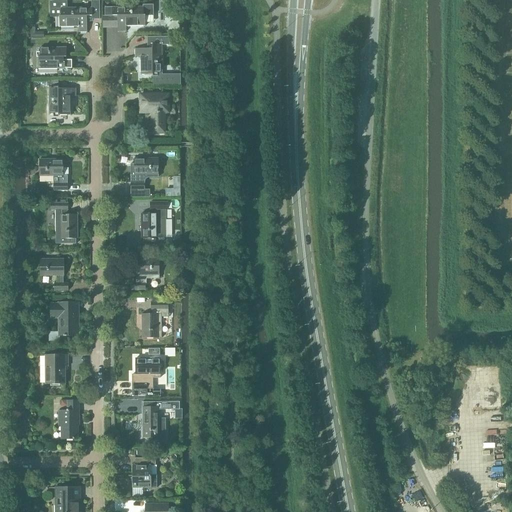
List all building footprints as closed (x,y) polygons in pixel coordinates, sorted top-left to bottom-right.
[(87,32),(87,20),(92,20),(92,19),(99,19),(99,0),(91,0),(91,8),(51,8),(51,17),(59,17),(59,27),(78,27),(78,32),(87,32)] [(112,7),(104,8),(104,16),(112,16),(117,16),(118,28),(118,32),(126,32),(125,27),(145,26),(145,16),(152,16),(152,5),(142,5),(142,7),(112,7)] [(30,27),(30,38),(44,37),(44,32),(35,32),(35,27),(30,27)] [(147,49),(134,49),(134,57),(140,57),(140,75),(152,75),(152,73),(162,73),(161,45),(170,45),(170,37),(147,38),(147,49)] [(64,68),(71,68),(71,61),(66,61),(66,48),(39,48),(40,57),(38,57),(38,69),(64,69),(64,68)] [(58,81),(48,81),(48,87),(48,114),(58,114),(58,115),(70,115),(70,97),(76,97),(76,89),(58,89),(58,87),(58,81)] [(163,113),(168,113),(168,95),(140,95),(140,113),(151,113),(151,133),(164,132),(163,113)] [(134,164),(130,164),(130,183),(130,190),(132,190),(132,197),(130,197),(130,198),(144,197),(144,190),(144,183),(144,181),(145,179),(147,178),(148,178),(158,177),(158,175),(158,158),(150,158),(150,159),(135,159),(135,158),(134,158),(134,164)] [(67,191),(67,183),(63,183),(63,176),(63,159),(39,159),(39,176),(58,176),(58,183),(53,183),(53,191),(67,191)] [(151,214),(140,214),(141,238),(143,238),(143,242),(155,242),(155,238),(166,238),(165,219),(166,219),(166,210),(167,210),(167,202),(150,203),(150,210),(151,210),(151,214)] [(75,244),(75,239),(77,239),(77,215),(67,215),(67,211),(68,211),(68,203),(50,203),(51,211),(55,211),(55,244),(75,244)] [(137,283),(131,283),(131,290),(145,290),(145,283),(145,279),(159,279),(159,275),(159,258),(135,258),(135,275),(137,275),(137,283)] [(54,291),(68,291),(68,283),(63,283),(63,276),(64,276),(64,259),(40,259),(40,276),(59,276),(59,283),(54,283),(54,291)] [(59,336),(79,336),(79,302),(59,303),(59,304),(50,304),(50,314),(59,314),(59,336)] [(160,317),(168,317),(168,302),(151,303),(151,310),(152,310),(152,314),(142,314),(142,338),(159,338),(159,314),(160,314),(160,317)] [(65,366),(68,366),(68,356),(44,356),(44,383),(66,383),(65,366)] [(135,374),(131,374),(131,382),(131,384),(131,390),(131,396),(145,396),(159,396),(159,389),(152,390),(152,377),(159,377),(159,378),(159,375),(159,358),(135,358),(135,374)] [(77,420),(79,420),(79,401),(67,401),(67,411),(61,411),(61,439),(78,439),(77,420)] [(142,409),(142,414),(142,438),(166,438),(166,419),(159,419),(159,414),(158,414),(158,409),(169,409),(181,409),(181,402),(169,402),(143,402),(143,409),(142,409)] [(155,458),(135,458),(135,475),(133,475),(133,488),(157,488),(157,465),(155,465),(155,458)] [(55,511),(79,511),(79,487),(56,488),(55,511)]
